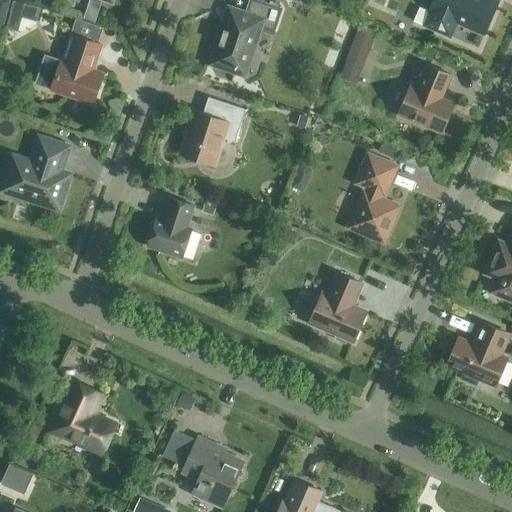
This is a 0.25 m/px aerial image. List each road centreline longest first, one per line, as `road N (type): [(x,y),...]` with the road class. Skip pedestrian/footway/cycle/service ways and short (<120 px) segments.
road 1 (residential): [(365,431),(511,87)]
road 2 (residential): [(79,303),(178,0)]
road 3 (residential): [(365,431),(79,303)]
road 4 (residential): [(511,497),(365,431)]
